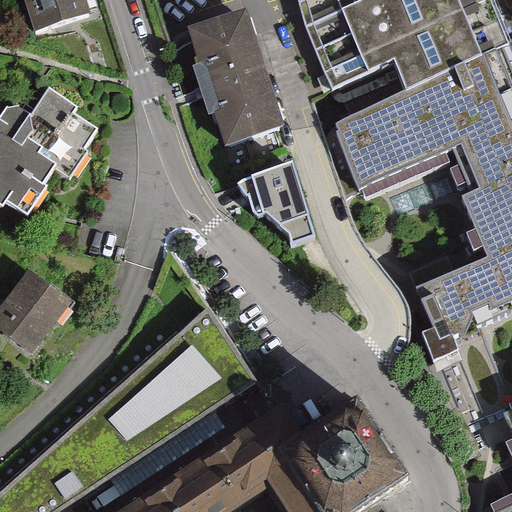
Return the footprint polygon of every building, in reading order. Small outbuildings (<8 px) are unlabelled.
[(99,11),(95,0),(23,0),(33,32),(99,11)] [(292,0),(320,97),(396,67),(408,97),(482,66),(511,52),(511,49),(491,0),(292,0)] [(189,69),(205,116),(211,114),(222,147),(281,128),(246,23),(188,42),(197,66),(189,69)] [(482,66),(408,97),(330,131),(356,190),(457,146),(476,189),(455,198),(482,261),(410,292),(433,344),(435,348),(511,315),(511,134),(508,126),(482,66)] [(0,206),(22,221),(41,194),(37,191),(50,170),(66,181),(83,154),(80,152),(93,133),(68,117),(72,112),(44,93),(32,112),(24,107),(19,115),(3,113),(0,117),(0,206)] [(283,169),(232,186),(281,235),(284,245),(306,238),(283,169)] [(69,309),(31,279),(0,317),(0,342),(26,363),(69,309)] [(0,511),(59,511),(250,384),(204,310),(0,494),(0,511)] [(511,315),(435,348),(433,344),(425,347),(437,371),(450,365),(469,414),(498,402),(511,396),(511,315)] [(511,511),(511,396),(498,402),(511,440),(511,511),(509,511),(511,511)] [(355,511),(400,484),(350,405),(294,440),(277,413),(122,511),(355,511)]
